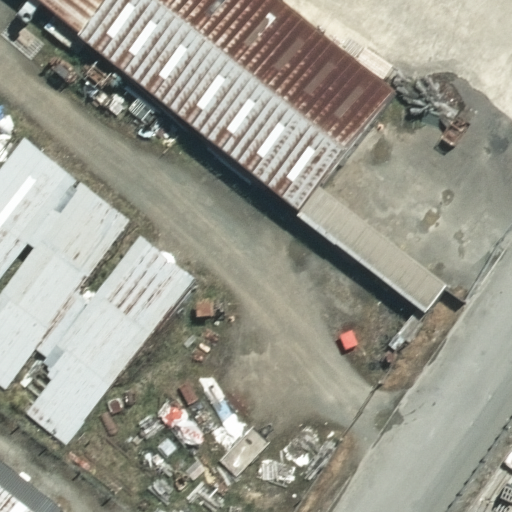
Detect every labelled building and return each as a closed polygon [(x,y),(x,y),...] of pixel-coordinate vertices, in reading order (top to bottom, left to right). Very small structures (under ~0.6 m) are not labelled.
[(504,283),(156,0),(0,0),(0,49),(417,389),(504,283)] [(25,249),(72,192),(36,162),(0,206),(0,301),(36,258),(25,249)] [(99,295),(53,257),(0,322),(0,384),(15,397),(99,295)] [(199,299),(152,260),(32,409),(79,447),(199,299)] [(0,511),(48,511),(58,500),(0,454),(0,511)]
